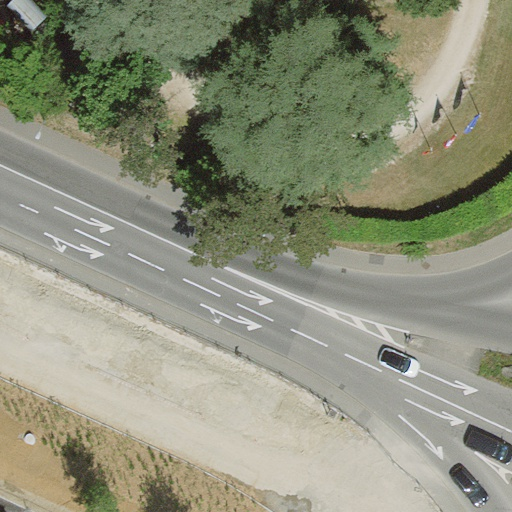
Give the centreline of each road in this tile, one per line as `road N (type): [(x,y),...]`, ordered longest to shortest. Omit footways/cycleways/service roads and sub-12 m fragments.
road 1 (primary): [(339,353),(498,511)]
road 2 (primary): [(405,309),(191,254)]
road 3 (primary): [(191,254),(0,165)]
road 4 (primary): [(339,353),(511,432)]
road 5 (primary): [(191,254),(339,353)]
